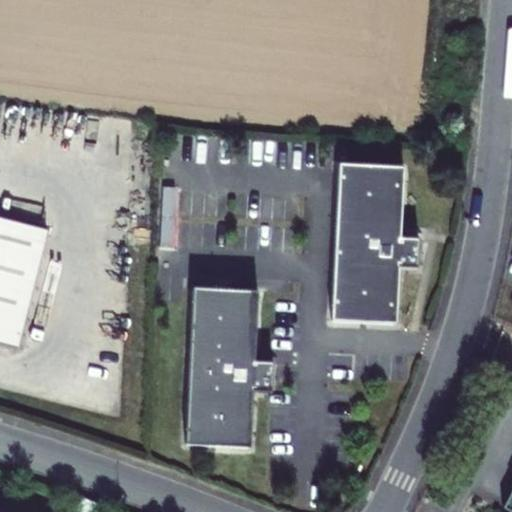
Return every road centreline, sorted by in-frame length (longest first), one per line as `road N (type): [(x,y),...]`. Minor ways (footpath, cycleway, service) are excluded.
road 1 (unclassified): [(508,0),(479,275),(450,368),(385,511)]
road 2 (unclassified): [(0,439),(207,511)]
